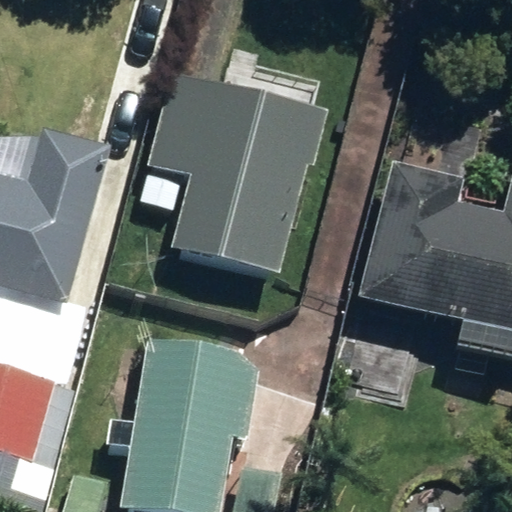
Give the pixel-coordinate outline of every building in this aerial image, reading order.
[(169,258),(274,287),(303,176),(309,178),(324,123),(169,82),(145,174),(189,185),(169,258)] [(0,298),(63,316),(105,160),(35,141),(21,192),(0,186),(0,298)] [(456,352),(511,365),(511,177),(501,225),(454,214),(461,191),(390,173),(357,309),(460,334),(456,352)] [(135,207),(168,217),(174,192),(141,182),(135,207)] [(117,511),(217,511),(240,368),(143,353),(117,511)] [(0,464),(28,472),(50,392),(0,378),(0,464)] [(230,511),(270,511),(276,484),(237,477),(230,511)] [(60,511),(94,511),(100,491),(70,481),(60,511)]
